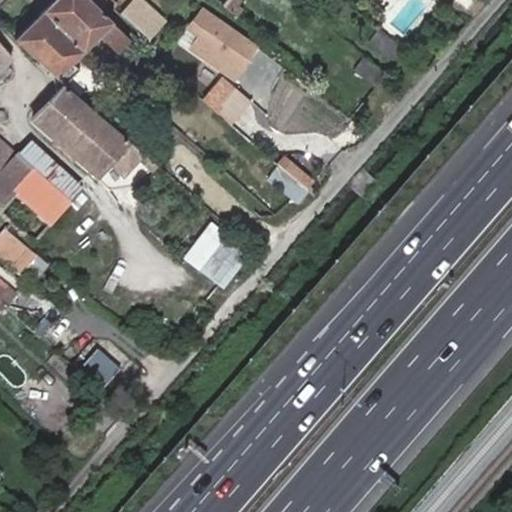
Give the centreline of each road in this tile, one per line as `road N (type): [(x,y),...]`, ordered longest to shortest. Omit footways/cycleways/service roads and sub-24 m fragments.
road 1 (residential): [(495,0),(53,511)]
road 2 (motorway): [(511,157),(203,511)]
road 3 (motorway): [(304,511),(511,272)]
